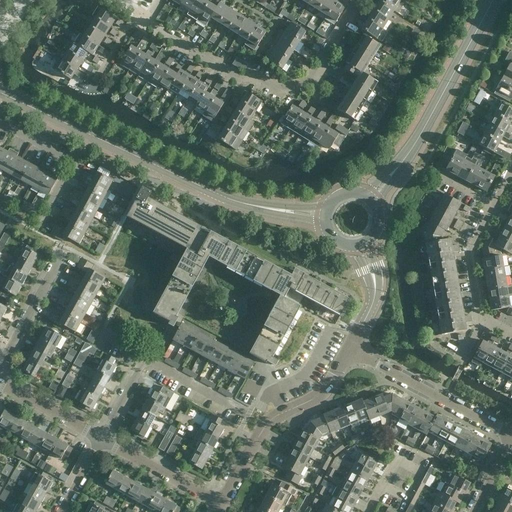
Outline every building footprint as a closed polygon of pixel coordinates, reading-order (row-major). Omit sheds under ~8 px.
[(183,0),(180,5),(189,11),(196,0),(183,0)] [(204,0),(196,0),(189,11),(187,15),(196,21),(207,2),(208,0),(204,0)] [(317,10),(323,0),(310,0),(308,4),(317,10)] [(323,0),(317,10),(326,15),(336,1),(336,0),(323,0)] [(388,20),(394,11),(379,1),(377,0),(370,0),(369,2),(376,6),(373,10),(388,20)] [(399,2),(400,2),(397,0),(379,0),(379,1),(394,11),(398,14),(403,4),(399,2)] [(219,23),(229,9),(223,5),(224,3),(221,1),(219,3),(220,3),(210,18),(211,18),(219,23)] [(334,25),(336,21),(346,5),(343,3),(342,5),(336,1),(326,15),(324,19),(334,25)] [(207,2),(196,21),(205,27),(211,18),(210,18),(220,3),(219,3),(218,4),(216,2),(213,6),(207,2)] [(269,5),(267,9),(274,13),(276,9),(269,5)] [(92,16),(95,18),(110,27),(113,23),(120,27),(123,22),(98,6),(92,16)] [(382,29),(388,20),(373,10),(366,6),(363,11),(370,15),(368,20),(382,29)] [(229,9),(219,23),(229,29),(238,14),(232,11),(233,8),(230,7),(229,9)] [(287,18),(289,14),(282,10),(280,14),(287,18)] [(238,14),(229,29),(238,35),(247,20),(241,16),(242,14),(239,12),(238,14)] [(289,14),(287,18),(294,22),(296,18),(289,14)] [(376,39),(376,38),(382,29),(368,20),(361,15),(358,20),(365,24),(361,29),(376,39)] [(297,21),(304,25),(307,21),(300,17),(297,21)] [(95,18),(89,27),(104,37),(107,32),(114,37),(117,32),(110,27),(95,18)] [(238,35),(247,41),(256,26),(250,22),(251,20),(248,18),(247,20),(238,35)] [(284,32),(299,42),(305,32),(290,23),(285,32),(284,32)] [(309,23),(306,27),(313,31),(316,27),(309,23)] [(254,51),(257,47),(266,32),(259,28),(261,26),(258,24),(256,26),(247,41),(244,45),(254,51)] [(89,27),(84,36),(99,46),(101,41),(108,46),(111,41),(104,37),(89,27)] [(315,32),(322,37),(325,33),(318,28),(315,32)] [(275,39),(294,51),(299,42),(284,32),(285,32),(281,30),(275,39)] [(80,33),(74,43),(90,53),(90,54),(92,56),(96,50),(103,55),(106,50),(99,46),(84,36),(80,33)] [(351,54),(347,60),(345,58),(343,61),(345,63),(347,64),(344,69),(352,74),(353,73),(358,76),(359,75),(361,72),(378,44),(363,35),(359,42),(357,40),(355,43),(357,45),(353,51),(351,49),(349,52),(351,54)] [(143,37),(136,49),(131,46),(119,64),(129,70),(140,52),(148,40),(143,37)] [(270,48),(288,60),(294,51),(275,39),(270,48)] [(88,56),(90,54),(90,53),(74,43),(73,42),(67,52),(82,61),(86,55),(88,56)] [(162,48),(159,53),(154,60),(150,58),(140,72),(138,76),(147,81),(159,63),(166,51),(162,48)] [(288,60),(270,48),(264,58),(286,72),(292,62),(288,60)] [(140,52),(129,70),(138,76),(140,72),(150,58),(149,58),(152,53),(148,50),(145,55),(140,52)] [(84,62),(82,61),(67,52),(62,61),(76,70),(80,64),(82,65),(84,62)] [(503,76),(511,80),(511,53),(509,52),(505,60),(510,63),(503,76)] [(236,67),(240,61),(241,61),(244,56),(239,53),(236,58),(232,64),(236,67)] [(169,57),(168,59),(163,66),(159,63),(147,81),(157,87),(159,84),(158,84),(168,69),(174,60),(169,57)] [(78,72),(76,70),(62,61),(58,58),(52,68),(70,80),(74,73),(77,74),(78,72)] [(490,69),(498,73),(502,64),(495,60),(490,69)] [(158,84),(159,84),(168,90),(169,89),(180,70),(182,68),(177,65),(172,72),(168,69),(158,84)] [(300,73),(303,69),(296,65),(294,69),(300,73)] [(169,89),(177,94),(180,90),(189,76),(194,69),(189,66),(185,73),(180,70),(169,89)] [(180,90),(189,96),(199,81),(203,74),(198,71),(194,78),(189,76),(180,90)] [(343,106),(339,111),(354,120),(378,83),(361,72),(359,75),(361,76),(357,83),(345,75),(342,80),(354,87),(351,92),(339,84),(336,89),(349,96),(346,101),(334,94),(331,98),(343,106)] [(509,102),(510,99),(511,96),(511,90),(510,90),(511,87),(511,80),(503,76),(494,94),(509,102)] [(189,96),(186,100),(195,105),(196,106),(205,92),(213,80),(207,77),(203,84),(199,81),(189,96)] [(484,89),(487,83),(483,80),(479,86),(484,89)] [(262,102),(240,88),(237,93),(244,97),(241,102),(256,111),(262,102)] [(209,95),(205,92),(196,106),(195,105),(194,106),(204,113),(214,98),(217,92),(213,89),(209,95)] [(223,104),(228,97),(231,92),(226,89),(223,94),(219,101),(214,98),(204,113),(214,119),(223,104)] [(256,111),(241,102),(234,97),(231,102),(238,106),(235,111),(250,120),(256,111)] [(291,105),(285,116),(282,120),(280,124),(290,130),(301,112),(306,104),(301,101),(297,109),(291,105)] [(495,114),(510,122),(511,118),(511,109),(501,103),(495,114)] [(254,122),(252,121),(250,120),(235,111),(228,106),(225,111),(233,115),(230,120),(248,132),(254,122)] [(306,114),(301,112),(290,130),(299,136),(311,117),(315,110),(311,107),(306,114)] [(311,117),(299,136),(308,141),(320,123),(325,116),(320,113),(315,120),(311,117)] [(495,114),(489,124),(511,135),(511,128),(508,127),(510,122),(495,114)] [(224,129),(239,138),(242,141),(248,132),(230,120),(222,116),(220,120),(227,125),(224,129)] [(324,126),(320,123),(308,141),(317,147),(320,143),(319,143),(329,129),(334,121),(329,118),(324,126)] [(457,133),(480,141),(483,130),(461,123),(457,133)] [(319,143),(320,143),(329,149),(333,144),(338,148),(349,131),(338,124),(333,132),(329,129),(319,143)] [(484,134),(500,142),(502,137),(511,141),(511,135),(489,124),(484,134)] [(239,138),(224,129),(217,125),(214,129),(221,134),(218,139),(232,148),(239,138)] [(511,155),(502,150),(497,147),(500,142),(484,134),(478,144),(494,153),(494,152),(499,155),(504,158),(508,160),(511,155)] [(259,151),(263,153),(268,145),(264,142),(259,151)] [(3,149),(0,154),(0,169),(3,171),(14,151),(9,148),(7,152),(3,149)] [(12,176),(21,159),(16,157),(18,153),(14,151),(3,171),(12,176)] [(466,157),(464,160),(456,176),(466,181),(474,166),(477,161),(480,155),(475,152),(471,160),(466,157)] [(456,176),(464,160),(453,154),(445,170),(456,176)] [(21,159),(12,176),(21,181),(32,161),(27,158),(25,162),(21,159)] [(32,161),(21,181),(30,185),(39,169),(34,166),(36,163),(32,161)] [(500,166),(495,163),(492,169),(498,172),(500,166)] [(476,186),(484,171),(474,166),(466,181),(476,186)] [(43,171),(39,169),(30,185),(39,190),(50,170),(45,168),(43,171)] [(48,195),(57,179),(52,176),(54,173),(50,170),(39,190),(48,195)] [(84,172),(82,176),(108,190),(113,180),(97,171),(94,177),(84,172)] [(484,171),(476,186),(486,192),(495,177),(484,171)] [(103,199),(108,190),(82,176),(80,180),(89,185),(87,190),(103,199)] [(160,197),(142,187),(126,216),(187,250),(189,250),(200,231),(202,227),(157,203),(160,197)] [(74,190),(72,194),(98,208),(103,199),(87,190),(84,195),(74,190)] [(93,217),(98,208),(72,194),(70,198),(80,203),(77,208),(93,217)] [(470,208),(444,194),(439,203),(456,213),(459,208),(467,213),(470,208)] [(434,212),(460,226),(462,222),(453,218),(456,213),(439,203),(434,212)] [(509,218),(511,219),(511,207),(505,204),(503,208),(511,213),(509,218)] [(64,208),(62,212),(88,226),(93,217),(77,208),(74,213),(64,208)] [(84,235),(88,226),(62,212),(60,216),(70,221),(67,226),(84,235)] [(430,223),(444,230),(446,231),(449,226),(458,230),(460,226),(434,212),(429,222),(430,223)] [(495,222),(511,231),(511,219),(509,218),(506,223),(497,218),(495,222)] [(499,236),(511,242),(511,231),(495,222),(493,226),(502,231),(499,236)] [(440,237),(444,230),(430,223),(424,235),(425,243),(441,240),(440,237)] [(65,237),(79,244),(84,235),(67,226),(65,231),(55,226),(50,235),(62,241),(65,237)] [(175,324),(179,327),(182,323),(184,318),(177,314),(208,256),(280,296),(249,354),(266,363),(267,361),(273,365),(276,360),(278,361),(279,361),(272,357),(300,305),(300,306),(301,305),(299,304),(303,296),(340,316),(349,299),(298,271),(295,278),(215,235),(214,238),(200,231),(189,250),(187,250),(153,312),(153,313),(169,322),(168,324),(168,325),(170,322),(175,325),(175,324)] [(0,239),(0,247),(3,249),(10,236),(4,233),(0,239)] [(488,236),(482,247),(482,249),(495,251),(497,247),(502,249),(502,250),(511,255),(511,253),(511,242),(499,236),(496,241),(488,236)] [(441,240),(425,243),(441,335),(466,330),(464,330),(461,313),(464,313),(463,309),(460,310),(452,260),(455,260),(454,257),(451,257),(448,240),(451,239),(441,240)] [(94,252),(99,255),(104,245),(99,243),(94,252)] [(16,250),(13,255),(19,258),(20,258),(32,265),(38,255),(32,251),(33,249),(27,245),(23,253),(16,250)] [(484,270),(503,266),(501,256),(500,256),(499,254),(502,250),(502,249),(497,247),(495,251),(482,249),(484,259),(482,259),(484,270)] [(19,258),(14,268),(27,276),(32,265),(20,258),(19,258)] [(92,270),(94,265),(82,258),(77,268),(86,273),(84,278),(100,287),(105,278),(92,270)] [(1,275),(8,279),(21,286),(27,276),(14,268),(9,266),(6,272),(4,270),(1,275)] [(486,280),(505,276),(503,266),(484,270),(486,280)] [(487,290),(507,286),(505,276),(486,280),(487,290)] [(100,287),(84,278),(81,283),(71,278),(67,285),(76,291),(74,296),(90,305),(100,287)] [(15,296),(21,286),(8,279),(2,289),(15,296)] [(487,290),(489,300),(508,296),(511,295),(511,288),(511,289),(511,286),(507,286),(487,290)] [(85,314),(90,305),(74,296),(71,301),(61,295),(59,299),(67,304),(85,314)] [(508,296),(489,300),(491,311),(505,308),(506,313),(511,316),(511,315),(511,306),(510,305),(508,296)] [(67,309),(64,313),(80,323),(85,314),(59,299),(57,303),(67,309)] [(48,319),(60,326),(61,325),(75,332),(80,323),(64,313),(61,318),(51,313),(48,319)] [(179,327),(172,340),(182,344),(191,328),(182,323),(179,327)] [(61,336),(57,334),(46,328),(42,335),(41,334),(39,338),(55,347),(61,336)] [(87,339),(93,341),(98,331),(92,328),(87,339)] [(200,333),(198,332),(191,328),(182,344),(191,349),(200,333)] [(209,338),(200,333),(191,349),(200,354),(209,338)] [(482,341),(480,345),(471,362),(480,367),(483,363),(482,363),(496,337),(492,334),(488,343),(482,341)] [(491,367),(501,350),(496,348),(501,339),(496,337),(482,363),(483,363),(491,367)] [(34,349),(46,356),(46,355),(50,358),(56,348),(55,347),(39,338),(37,342),(38,343),(34,349)] [(218,343),(209,338),(200,354),(209,359),(218,343)] [(93,354),(96,348),(85,343),(82,348),(93,354)] [(227,348),(218,343),(209,359),(218,364),(227,348)] [(501,350),(491,367),(500,372),(511,350),(511,345),(510,344),(505,353),(501,350)] [(67,354),(73,357),(76,352),(70,348),(67,354)] [(236,353),(227,348),(218,364),(227,369),(236,353)] [(46,356),(34,349),(31,356),(29,355),(27,359),(40,366),(47,370),(50,365),(43,361),(46,356)] [(511,350),(500,372),(509,377),(511,372),(511,350)] [(76,359),(82,362),(85,357),(79,353),(76,359)] [(180,365),(176,364),(181,355),(177,353),(173,361),(171,365),(178,369),(180,365)] [(245,358),(236,353),(227,369),(236,374),(245,358)] [(73,357),(67,354),(64,359),(71,362),(73,357)] [(115,359),(106,354),(103,359),(104,360),(98,371),(110,377),(116,367),(112,364),(115,359)] [(245,379),(251,368),(254,362),(245,358),(236,374),(245,379)] [(34,377),(40,366),(27,359),(25,363),(26,364),(22,370),(23,371),(22,373),(32,379),(34,377)] [(82,362),(76,359),(73,364),(79,367),(82,362)] [(55,375),(62,378),(65,373),(58,369),(55,375)] [(92,381),(104,388),(110,377),(98,371),(92,381)] [(65,380),(71,383),(74,378),(67,374),(65,380)] [(62,378),(55,375),(53,380),(59,383),(62,378)] [(71,383),(65,380),(62,385),(68,388),(71,383)] [(92,381),(87,391),(86,392),(98,398),(104,388),(92,381)] [(162,387),(159,392),(154,389),(148,399),(165,409),(171,399),(174,393),(162,387)] [(90,411),(92,409),(98,398),(86,392),(87,391),(82,389),(76,400),(81,403),(80,405),(90,411)] [(372,398),(379,416),(388,412),(382,398),(381,394),(372,398)] [(401,416),(408,403),(392,394),(382,398),(388,412),(391,411),(400,416),(401,416)] [(379,416),(372,398),(363,402),(362,402),(368,417),(369,420),(379,416)] [(162,414),(165,409),(148,399),(142,410),(155,417),(158,411),(162,414)] [(359,421),(368,417),(362,402),(363,402),(362,399),(352,403),(359,421)] [(342,407),(350,425),(359,421),(352,403),(342,407)] [(408,425),(417,407),(408,403),(401,416),(400,416),(398,419),(408,425)] [(333,411),(340,429),(350,425),(342,407),(333,411)] [(417,429),(426,412),(417,407),(408,425),(417,429)] [(0,431),(4,434),(7,429),(7,430),(15,416),(4,410),(0,417),(0,431)] [(137,420),(149,427),(155,417),(142,410),(137,420)] [(330,431),(330,432),(330,433),(340,429),(333,411),(323,415),(324,417),(324,416),(330,431)] [(426,412),(417,429),(426,435),(428,432),(427,432),(435,417),(426,412)] [(183,420),(189,423),(192,418),(186,414),(183,419),(183,420)] [(205,431),(218,438),(224,428),(219,425),(222,420),(212,414),(208,420),(211,421),(205,431)] [(437,437),(446,419),(436,414),(435,417),(427,432),(428,432),(437,437)] [(183,419),(177,415),(175,420),(181,423),(183,420),(183,419)] [(15,416),(7,430),(18,435),(25,422),(15,416)] [(324,416),(324,417),(310,422),(322,435),(330,432),(330,431),(324,416)] [(446,419),(437,437),(446,441),(455,424),(446,419)] [(149,427),(137,420),(131,430),(138,434),(136,436),(143,440),(149,427)] [(25,422),(18,435),(29,441),(36,428),(25,422)] [(310,422),(305,431),(305,432),(319,440),(322,435),(310,422)] [(446,441),(454,446),(464,429),(455,424),(446,441)] [(36,428),(29,441),(39,447),(47,434),(36,428)] [(454,446),(464,451),(473,434),(464,429),(454,446)] [(297,439),(314,449),(319,440),(305,432),(305,431),(302,430),(297,439)] [(199,442),(212,449),(218,438),(205,431),(199,442)] [(47,434),(39,447),(50,453),(58,440),(47,434)] [(350,437),(353,443),(360,440),(358,434),(350,437)] [(464,451),(472,456),(482,439),(473,434),(464,451)] [(171,439),(165,436),(158,448),(164,451),(171,439)] [(173,441),(179,444),(181,439),(176,436),(173,441)] [(292,448),(310,458),(314,449),(297,439),(292,448)] [(491,444),(482,439),(472,456),(482,461),(491,444)] [(58,440),(50,453),(61,459),(64,454),(68,457),(73,449),(72,448),(72,449),(68,446),(58,440)] [(179,444),(173,441),(166,453),(172,456),(179,444)] [(194,452),(207,459),(212,449),(199,442),(194,452)] [(20,457),(23,451),(19,448),(15,455),(20,457)] [(287,457),(305,467),(310,458),(292,448),(287,457)] [(23,451),(20,457),(25,460),(28,453),(23,451)] [(207,459),(194,452),(187,465),(193,468),(194,466),(201,469),(207,459)] [(355,462),(372,471),(378,462),(360,453),(355,462)] [(305,467),(287,457),(282,467),(288,470),(284,478),(297,485),(302,476),(300,475),(305,467)] [(41,469),(45,463),(40,460),(36,466),(41,469)] [(350,471),(368,480),(372,471),(355,462),(350,471)] [(45,463),(41,469),(49,473),(53,467),(45,463)] [(10,472),(4,468),(1,473),(8,477),(10,472)] [(37,469),(29,483),(33,485),(46,492),(52,482),(47,479),(49,476),(37,469)] [(116,490),(123,476),(112,470),(105,484),(116,490)] [(346,480),(363,489),(368,480),(350,471),(346,480)] [(19,477),(13,473),(10,478),(16,482),(19,477)] [(421,483),(425,485),(430,475),(426,473),(421,483)] [(445,478),(443,482),(465,493),(470,483),(453,474),(450,480),(445,478)] [(311,482),(317,485),(321,478),(315,475),(311,482)] [(123,476),(116,490),(126,495),(134,482),(123,476)] [(341,489),(358,498),(363,489),(346,480),(341,489)] [(134,482),(126,495),(137,501),(144,488),(134,482)] [(298,491),(281,482),(278,487),(272,484),(266,496),(285,506),(291,495),(295,497),(298,491)] [(444,483),(439,492),(439,493),(456,502),(459,504),(465,493),(443,482),(444,483)] [(416,493),(420,495),(425,485),(421,483),(416,493)] [(28,495),(41,502),(46,492),(33,485),(28,495)] [(511,504),(511,491),(505,487),(500,498),(511,504)] [(144,488),(137,501),(148,507),(155,494),(144,488)] [(336,498),(353,507),(358,498),(341,489),(336,498)] [(410,503),(414,505),(420,495),(416,493),(410,503)] [(434,503),(451,511),(456,502),(439,493),(434,503)] [(155,494),(148,507),(156,511),(158,511),(166,500),(155,494)] [(22,505),(33,511),(35,511),(41,502),(28,495),(22,505)] [(260,507),(269,511),(278,511),(280,509),(283,511),(285,506),(266,496),(260,507)] [(350,511),(353,507),(336,498),(331,507),(339,511),(350,511)] [(494,508),(501,511),(511,511),(511,504),(500,498),(494,508)] [(110,499),(107,505),(112,508),(116,502),(110,499)] [(177,506),(166,500),(158,511),(179,511),(181,509),(177,506)] [(13,511),(33,511),(22,505),(18,503),(13,511)] [(85,511),(102,511),(103,510),(91,503),(85,511)] [(405,511),(410,511),(414,505),(410,503),(405,511)] [(428,511),(450,511),(451,511),(434,503),(428,511)]
